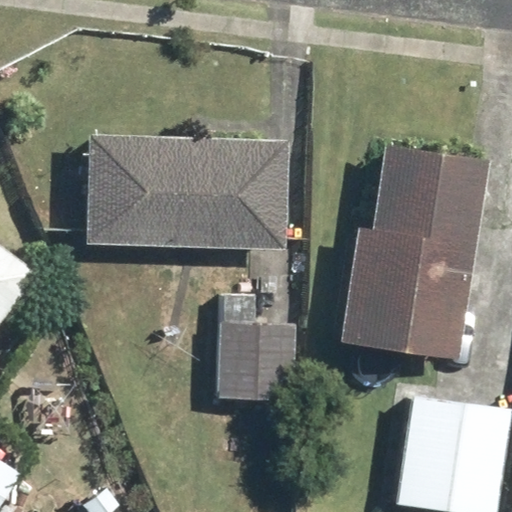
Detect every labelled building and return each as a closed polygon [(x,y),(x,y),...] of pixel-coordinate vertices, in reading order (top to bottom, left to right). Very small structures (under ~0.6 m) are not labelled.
[(284,137),(88,130),(84,242),(280,248),(284,137)] [(482,155),(383,143),(372,232),(353,230),(339,337),(457,352),(482,155)] [(0,310),(31,267),(0,244),(0,310)] [(253,301),(254,289),(221,288),(216,397),(291,400),(295,303),(253,301)] [(482,511),(493,511),(503,404),(409,395),(399,505),(482,511)] [(0,498),(16,476),(0,463),(0,498)]
